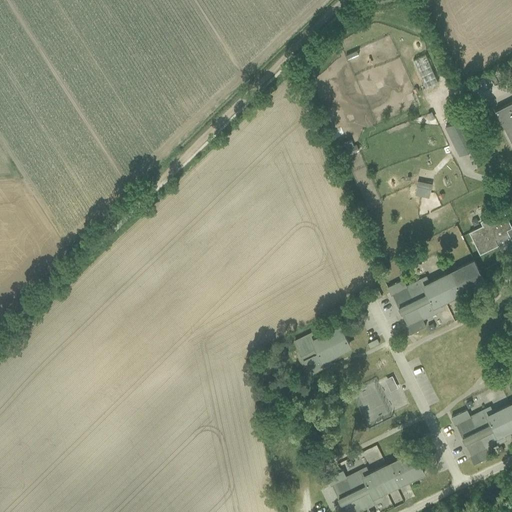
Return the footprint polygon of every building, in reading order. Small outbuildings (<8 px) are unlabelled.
[(413,60),(426,88),(438,83),(426,54),(413,60)] [(310,60),(306,62),(314,79),(318,77),(310,60)] [(511,101),(496,110),(511,142),(511,101)] [(466,116),(445,126),(459,155),(480,145),(466,116)] [(342,150),(344,156),(359,150),(357,144),(342,150)] [(418,180),(415,195),(429,198),(432,183),(418,180)] [(498,245),(505,259),(511,255),(511,225),(504,209),(480,221),(482,225),(469,232),(480,254),(498,245)] [(474,259),(422,284),(420,279),(406,285),(403,278),(387,286),(391,295),(393,294),(407,324),(406,325),(410,333),(426,325),(423,319),(444,309),(441,304),(486,282),(474,259)] [(306,365),(311,374),(333,364),(330,358),(352,347),(341,324),(319,335),(316,330),(294,340),(299,350),(299,351),(298,355),(299,356),(299,359),(301,361),(302,363),(304,364),(306,365)] [(368,343),(370,348),(380,343),(377,338),(368,343)] [(385,377),(388,390),(397,387),(394,374),(385,377)] [(470,455),(474,464),(490,456),(487,450),(508,440),(505,434),(511,430),(511,401),(494,410),(491,405),(470,415),(467,408),(450,416),(455,425),(457,424),(471,454),(470,455)] [(364,511),(363,510),(383,500),(381,494),(403,483),(401,479),(405,477),(407,480),(424,471),(414,451),(397,460),(398,463),(394,465),(392,460),(374,469),(369,471),(367,466),(346,476),(343,469),(327,477),(331,486),(332,485),(345,511),(364,511)]
